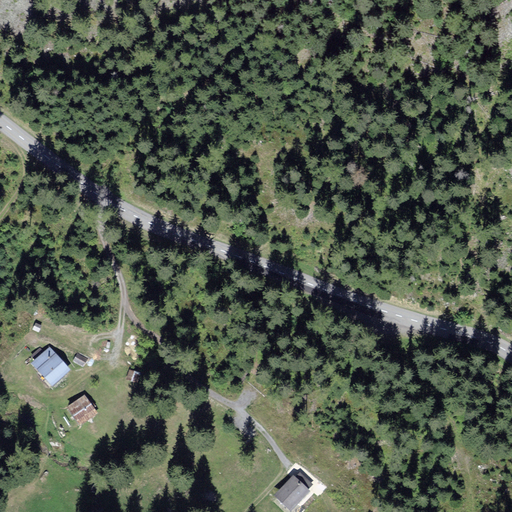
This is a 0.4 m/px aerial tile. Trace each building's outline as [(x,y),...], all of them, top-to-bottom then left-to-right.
[(140,341),(132,337),(128,343),(136,348),(140,341)] [(69,372),(50,350),(33,365),(52,386),(69,372)] [(87,359),(78,355),(75,361),(84,366),(87,359)] [(140,374),(130,372),(128,381),(137,383),(140,374)] [(97,412),(85,395),(69,407),(81,423),(97,412)] [(312,484),(301,474),(296,478),(294,476),(276,495),(291,509),(309,491),(307,489),(312,484)]
